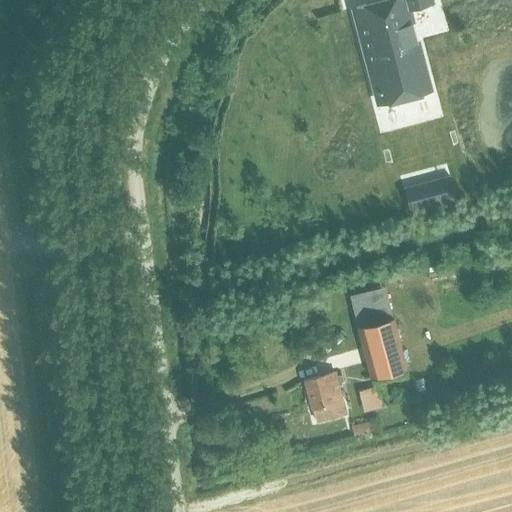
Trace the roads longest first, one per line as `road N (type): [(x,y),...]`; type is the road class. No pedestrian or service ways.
road 1 (unclassified): [(178,511),(135,144),(148,73),(204,0)]
road 2 (track): [(0,196),(8,241),(28,247),(142,217)]
